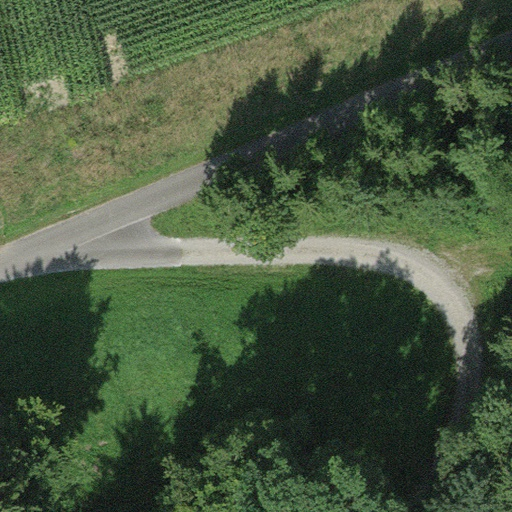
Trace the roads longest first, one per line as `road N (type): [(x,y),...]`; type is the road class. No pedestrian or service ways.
road 1 (track): [(427,511),(474,424),(472,352),(443,290),(368,262),(44,250)]
road 2 (track): [(511,61),(0,268)]
